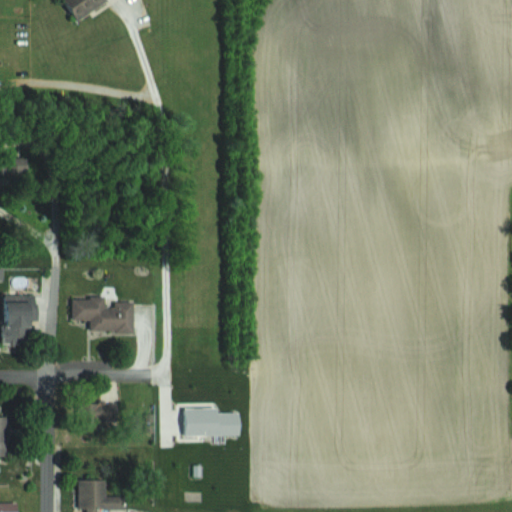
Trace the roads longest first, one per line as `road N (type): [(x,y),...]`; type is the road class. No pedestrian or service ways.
road 1 (residential): [(54,246),(51,162),(32,142),(3,140),(8,216),(54,246)]
road 2 (residential): [(48,511),(54,246)]
road 3 (residential): [(0,375),(135,372)]
